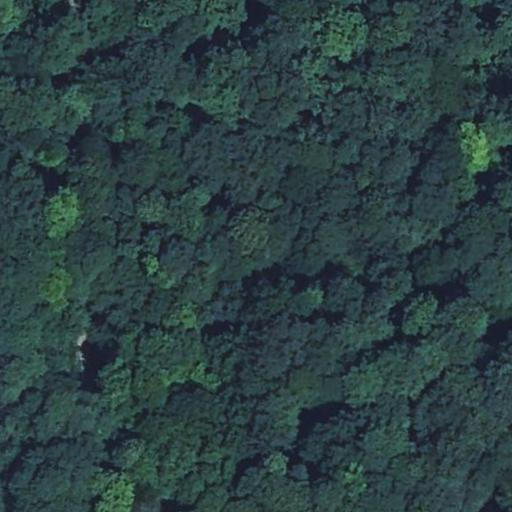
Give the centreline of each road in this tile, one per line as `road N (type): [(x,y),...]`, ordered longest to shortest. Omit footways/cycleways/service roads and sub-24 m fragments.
road 1 (track): [(79,0),(75,275),(131,511)]
road 2 (track): [(75,275),(117,289),(324,148),(483,69)]
road 3 (track): [(183,245),(78,0)]
road 4 (track): [(324,148),(511,181)]
road 5 (track): [(433,0),(445,26),(511,105)]
